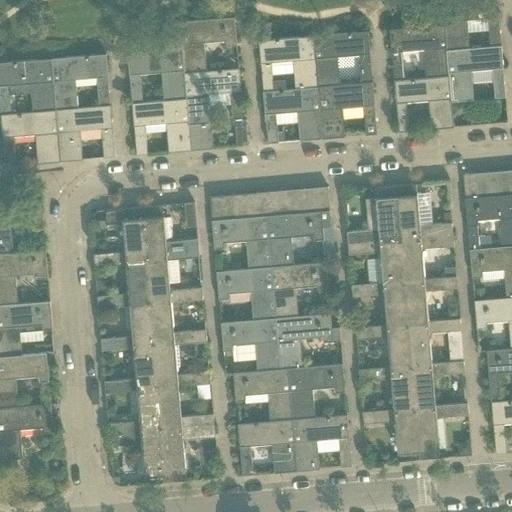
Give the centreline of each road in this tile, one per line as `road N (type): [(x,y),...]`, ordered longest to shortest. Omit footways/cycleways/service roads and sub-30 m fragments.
road 1 (residential): [(90,511),(59,193),(79,180),(511,145)]
road 2 (unclassified): [(511,485),(234,508)]
